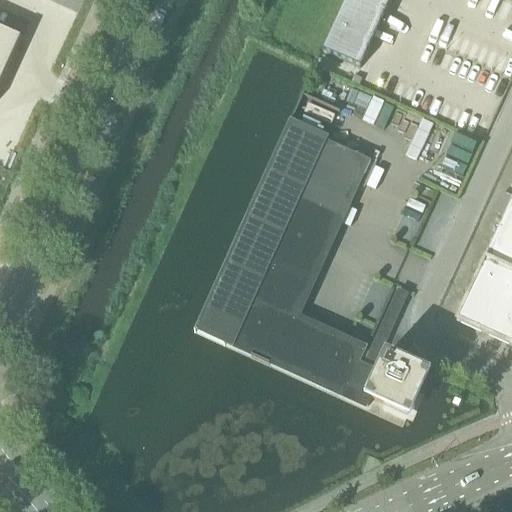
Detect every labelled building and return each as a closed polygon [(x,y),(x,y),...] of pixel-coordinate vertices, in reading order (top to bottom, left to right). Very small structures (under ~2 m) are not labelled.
[(351,0),(347,0),(335,25),(373,42),(385,15),(351,0)] [(351,0),(385,15),(391,0),(351,0)] [(335,25),(323,53),(360,70),(373,42),(335,25)] [(0,30),(0,74),(5,77),(21,40),(15,37),(0,30)] [(361,80),(355,77),(352,83),(358,86),(361,80)] [(225,348),(366,412),(368,407),(345,397),(349,389),(372,399),(371,400),(384,405),(407,416),(418,392),(419,392),(424,380),(423,379),(422,381),(419,379),(419,378),(402,370),(404,365),(385,357),(383,361),(365,353),(367,348),(366,348),(364,352),(361,351),(361,350),(295,320),(361,174),(365,176),(371,163),(289,126),(291,123),(290,122),(194,334),(195,334),(197,330),(226,343),(224,347),(225,348)] [(511,198),(456,322),(511,347),(511,198)]
